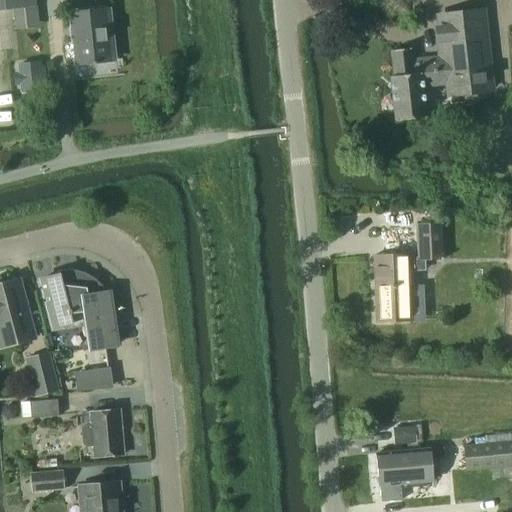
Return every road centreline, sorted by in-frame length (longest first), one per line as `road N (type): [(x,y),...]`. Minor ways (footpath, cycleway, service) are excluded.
road 1 (tertiary): [(331,511),(282,0)]
road 2 (residential): [(167,511),(151,317),(131,265),(86,235),(0,252)]
road 3 (unclassified): [(0,179),(200,140)]
